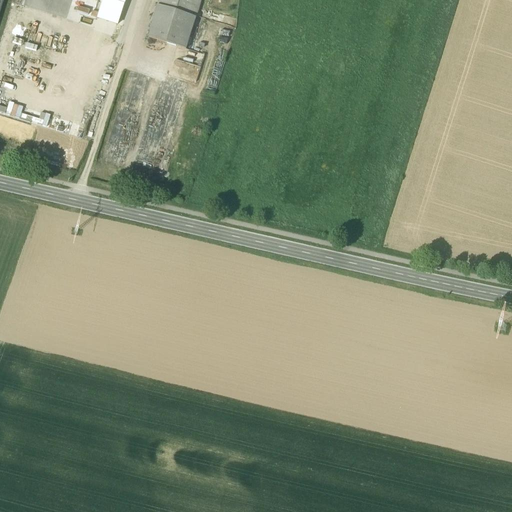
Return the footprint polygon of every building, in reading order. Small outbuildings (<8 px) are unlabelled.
[(55,0),(49,0),(47,10),(68,15),(70,3),(55,0)] [(101,0),(96,18),(116,25),(124,0),(101,0)] [(159,0),(148,38),(186,50),(201,0),(159,0)] [(14,26),(26,30),(30,20),(18,15),(14,26)] [(32,95),(34,89),(16,84),(15,90),(32,95)]
